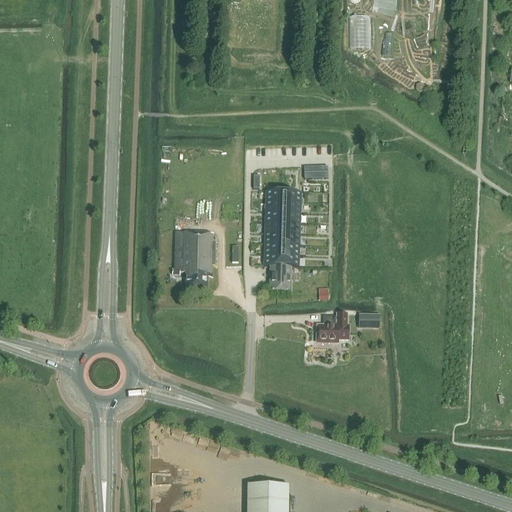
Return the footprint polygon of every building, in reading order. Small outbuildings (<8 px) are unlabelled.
[(263,265),(263,268),(270,268),(291,268),(299,269),(299,267),(301,194),(266,193),(263,265)] [(185,290),(207,290),(208,278),(212,278),(212,266),(215,266),(216,243),(213,243),(214,234),(175,233),(174,271),(173,271),(172,277),(180,277),(180,273),(185,274),(185,290)] [(291,269),(269,268),(268,294),(290,295),(291,269)] [(319,341),(326,341),(327,344),(338,344),(338,341),(348,341),(348,326),(347,326),(347,315),(336,315),(336,318),(325,318),(325,326),(318,326),(319,341)] [(359,316),(359,330),(379,330),(380,316),(359,316)] [(247,486),(246,511),(287,511),(288,487),(247,486)]
